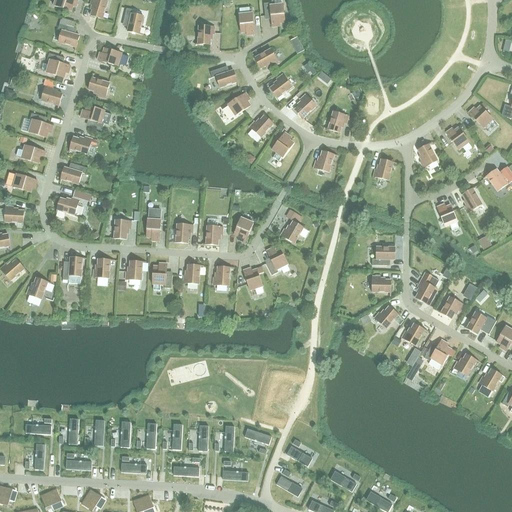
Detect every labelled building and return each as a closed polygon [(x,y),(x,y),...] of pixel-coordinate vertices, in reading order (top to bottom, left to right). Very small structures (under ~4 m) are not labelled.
[(76,8),(78,0),(77,0),(55,0),(53,7),(71,12),(73,7),(76,8)] [(93,6),(90,17),(102,20),(107,3),(98,0),(91,0),(90,5),(93,6)] [(263,4),(265,17),(271,16),(272,28),(280,27),(279,24),(285,23),(283,5),(282,5),(281,0),(277,0),(274,0),(275,6),(271,6),(270,3),(263,4)] [(126,9),(123,23),(129,25),(127,32),(139,35),(143,17),(131,14),(132,10),(126,9)] [(239,15),(241,34),(246,33),(246,36),(254,35),(252,14),(239,15)] [(59,24),(58,30),(62,32),(58,43),(76,48),(79,37),(74,35),(76,32),(73,31),(73,29),(66,26),(67,23),(60,21),(59,24)] [(214,28),(198,27),(197,45),(210,46),(210,35),(214,35),(214,28)] [(301,46),(294,50),(297,55),(303,51),(301,46)] [(125,67),(128,57),(121,55),(122,54),(104,49),(102,54),(99,53),(97,61),(118,67),(119,65),(125,67)] [(271,68),(278,64),(270,50),(254,59),(260,70),(270,64),(271,68)] [(62,84),(64,79),(65,73),(68,74),(70,67),(60,64),(61,58),(49,54),(47,61),(49,62),(48,66),(43,64),(41,71),(46,72),(46,73),(57,77),(56,83),(62,84)] [(224,68),(210,73),(212,79),(216,77),(220,89),(237,83),(233,71),(226,74),(224,68)] [(279,102),(279,101),(284,98),(282,95),(292,88),(282,75),(276,80),(278,83),(270,89),(279,102)] [(98,97),(105,99),(109,84),(92,79),(88,91),(99,94),(98,97)] [(46,86),(41,102),(59,107),(62,95),(52,92),(53,88),(46,86)] [(353,92),(350,93),(351,94),(354,100),(363,95),(360,90),(360,89),(359,90),(354,93),(353,92)] [(245,94),(227,106),(230,110),(226,113),(230,119),(234,116),(235,117),(250,106),(247,102),(250,100),(245,94)] [(294,111),(303,120),(316,107),(305,95),(299,101),(302,103),(294,111)] [(106,125),(109,114),(104,113),(105,112),(87,107),(85,112),(82,111),(80,118),(91,122),(89,127),(102,131),(104,124),(106,125)] [(492,120),(480,107),(476,111),(473,108),(468,114),(483,129),(492,120)] [(348,117),(333,113),(328,130),(340,134),(343,123),(346,124),(348,117)] [(44,118),(31,114),(29,121),(32,122),(29,133),(46,139),(48,133),(51,134),(53,127),(42,124),(44,118)] [(273,125),(264,117),(257,125),(254,122),(249,128),(261,139),(273,125)] [(452,129),(445,134),(458,151),(462,148),(466,152),(471,148),(468,144),(469,143),(458,128),(453,132),(452,129)] [(291,138),(285,133),(272,151),(276,154),(273,158),(278,162),(281,158),(282,159),(293,144),(289,141),(291,138)] [(84,141),(73,138),(70,150),(87,155),(90,145),(92,140),(85,138),(84,141)] [(437,161),(429,145),(418,151),(423,161),(420,162),(423,169),(437,161)] [(489,145),(484,149),(488,154),(493,149),(489,145)] [(45,153),(25,147),(23,152),(18,150),(16,157),(21,158),(21,159),(39,164),(40,159),(43,160),(45,153)] [(334,156),(322,152),(319,163),(315,162),(313,169),(329,173),(334,156)] [(249,155),(245,161),(251,165),(255,159),(249,155)] [(393,164),(381,161),(378,171),(375,170),(373,177),(388,181),(393,164)] [(72,171),(64,168),(61,180),(78,185),(82,174),(86,175),(88,169),(74,165),(72,171)] [(496,170),(486,177),(497,192),(510,183),(511,181),(511,173),(507,167),(498,173),(496,170)] [(16,175),(13,188),(30,193),(32,188),(35,189),(37,181),(16,175)] [(482,205),(472,189),(462,196),(467,205),(464,207),(468,214),(482,205)] [(75,191),(73,198),(85,202),(87,195),(75,191)] [(71,202),(60,199),(57,211),(75,216),(79,201),(72,199),(71,202)] [(444,205),(437,208),(445,228),(449,226),(451,231),(458,228),(456,223),(457,223),(450,206),(445,208),(444,205)] [(6,207),(5,223),(23,224),(24,212),(13,211),(13,208),(6,207)] [(160,211),(149,210),(148,220),(147,220),(146,238),(152,239),(151,242),(159,242),(161,221),(160,221),(160,211)] [(253,224),(241,219),(234,236),(239,238),(237,241),(245,244),(253,224)] [(114,240),(126,240),(127,230),(131,230),(131,222),(115,221),(114,240)] [(284,230),(280,236),(294,244),(303,229),(293,222),(287,232),(284,230)] [(177,225),(176,243),(188,244),(189,234),(192,234),(193,226),(177,225)] [(207,227),(206,245),(218,246),(219,236),(222,236),(223,228),(207,227)] [(0,249),(10,247),(8,235),(0,236),(0,249)] [(478,241),(483,251),(491,246),(486,237),(478,241)] [(395,245),(394,245),(388,245),(388,248),(376,248),(376,260),(372,260),(372,266),(386,266),(386,260),(394,261),(395,245)] [(266,264),(272,276),(278,273),(277,271),(281,269),(283,274),(289,270),(287,266),(288,265),(279,249),(275,251),(273,248),(266,252),(271,262),(266,264)] [(63,266),(62,281),(69,281),(68,284),(81,285),(81,278),(82,259),(70,258),(69,266),(63,266)] [(6,265),(0,269),(10,282),(24,270),(16,260),(8,268),(6,265)] [(93,271),(93,278),(109,279),(110,261),(98,260),(97,271),(93,271)] [(126,273),(125,280),(141,281),(142,263),(130,262),(129,273),(126,273)] [(153,285),(153,291),(160,291),(160,286),(164,286),(164,289),(171,289),(172,276),(166,276),(167,265),(159,264),(159,267),(153,267),(152,285),(153,285)] [(183,276),(183,284),(199,285),(200,267),(187,266),(187,277),(183,276)] [(213,286),(229,287),(230,269),(217,268),(217,279),(213,278),(213,286)] [(250,269),(243,271),(250,292),(255,290),(257,295),(263,293),(261,288),(263,287),(258,275),(264,273),(262,268),(251,272),(250,269)] [(420,290),(415,299),(426,305),(435,289),(439,281),(425,274),(421,281),(417,288),(420,290)] [(372,277),(372,293),(390,293),(391,281),(380,281),(380,277),(372,277)] [(29,288),(26,295),(41,300),(48,283),(36,279),(32,289),(29,288)] [(118,282),(117,291),(125,291),(126,283),(118,282)] [(469,284),(466,288),(475,293),(477,289),(469,284)] [(460,312),(463,306),(449,298),(440,314),(451,320),(456,311),(460,312)] [(374,319),(386,330),(398,315),(388,307),(382,316),(379,313),(374,319)] [(475,313),(466,329),(477,335),(480,330),(482,331),(488,335),(496,322),(487,317),(486,319),(475,313)] [(367,314),(359,319),(362,325),(370,320),(367,314)] [(401,339),(415,347),(424,331),(414,325),(408,334),(405,332),(401,339)] [(511,330),(506,327),(496,343),(501,346),(499,349),(506,353),(511,342),(511,330)] [(395,338),(391,344),(397,347),(401,341),(395,338)] [(432,345),(424,359),(430,362),(428,365),(432,367),(438,370),(441,366),(442,366),(448,355),(453,358),(456,353),(451,350),(446,347),(448,345),(441,341),(437,348),(432,345)] [(415,349),(406,363),(412,367),(418,358),(421,352),(415,349)] [(467,377),(476,361),(466,355),(460,364),(457,363),(453,369),(467,377)] [(411,369),(408,374),(414,378),(417,372),(411,369)] [(501,383),(504,378),(491,370),(485,379),(482,378),(479,384),(492,392),(498,382),(501,383)] [(440,382),(436,389),(440,392),(445,385),(440,382)] [(511,407),(511,408),(510,412),(511,413),(511,395),(508,393),(501,404),(507,408),(509,406),(511,407)] [(69,430),(69,432),(68,445),(77,446),(78,420),(70,420),(69,430)] [(95,431),(94,433),(95,433),(94,447),(103,447),(104,422),(96,421),(95,431)] [(121,433),(121,435),(120,448),(129,449),(130,423),(122,423),(121,433)] [(147,435),(146,436),(147,436),(146,450),(155,450),(156,425),(148,424),(147,435)] [(172,436),(172,437),(173,437),(172,451),(181,451),(182,426),(174,425),(173,436),(172,436)] [(26,426),(25,434),(51,436),(51,427),(38,426),(36,426),(26,426)] [(199,437),(199,439),(198,452),(207,452),(208,427),(200,427),(199,437)] [(224,437),(224,439),(225,439),(224,453),(233,453),(234,428),(226,427),(225,437),(224,437)] [(247,430),(244,438),(254,441),(254,442),(256,442),(269,446),(271,438),(247,430)] [(43,471),(45,446),(36,445),(36,456),(35,455),(35,457),(36,457),(35,471),(43,471)] [(312,460),(291,448),(286,456),(307,468),(312,460)] [(66,461),(66,470),(91,472),(91,463),(81,462),(79,462),(66,461)] [(121,465),(121,473),(146,475),(147,466),(137,465),(135,465),(121,465)] [(174,468),(173,476),(198,478),(199,469),(186,468),(184,468),(174,468)] [(223,472),(222,481),(248,482),(248,474),(238,473),(238,472),(236,472),(236,473),(223,472)] [(356,485),(335,473),(330,481),(352,493),(356,485)] [(302,490),(281,477),(276,485),(298,498),(302,490)] [(0,487),(0,505),(6,507),(7,501),(12,503),(15,492),(0,487)] [(56,491),(41,497),(46,508),(51,506),(53,511),(63,506),(56,491)] [(91,491),(82,505),(92,511),(95,507),(99,510),(105,500),(91,491)] [(388,511),(392,506),(371,493),(366,501),(384,511),(388,511)] [(154,511),(149,497),(133,503),(136,511),(142,511),(143,511),(142,511),(154,511)] [(311,511),(333,511),(334,511),(312,502),(308,510),(311,511)]
